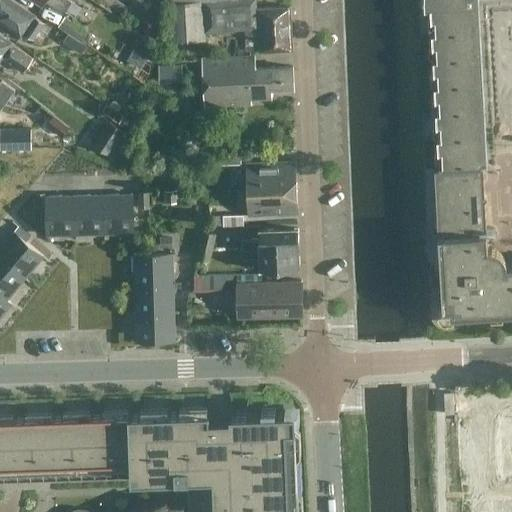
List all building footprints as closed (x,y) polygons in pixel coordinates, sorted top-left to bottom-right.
[(22,32),(32,39),(43,22),(11,0),(0,0),(0,21),(7,26),(6,28),(19,37),(22,32)] [(44,0),(47,0),(63,11),(70,0),(31,0),(36,4),(38,1),(42,4),(44,0)] [(167,0),(166,4),(168,43),(206,41),(206,30),(244,28),(245,50),(257,49),(257,50),(292,48),(289,6),(256,7),(255,0),(167,0)] [(471,0),(424,0),(424,11),(430,11),(438,169),(434,169),(441,294),(435,298),(432,304),(432,311),(435,318),(440,322),(447,325),(453,324),(459,321),(464,315),(511,312),(511,263),(506,264),(506,261),(503,254),(500,251),(494,248),(487,247),(482,167),(480,167),(471,0)] [(58,25),(81,42),(88,32),(64,16),(58,25)] [(0,58),(1,57),(23,72),(33,58),(0,35),(0,58)] [(64,63),(79,73),(93,51),(78,42),(64,63)] [(270,67),(269,54),(202,59),(204,105),(251,102),(251,97),(271,96),(271,88),(293,86),(292,65),(270,67)] [(0,108),(1,109),(14,90),(1,81),(0,82),(0,108)] [(45,124),(61,136),(69,126),(53,114),(45,124)] [(109,155),(124,131),(109,121),(93,145),(109,155)] [(0,145),(31,146),(31,128),(0,128),(0,145)] [(75,142),(73,135),(63,137),(65,145),(75,142)] [(241,164),(240,153),(221,154),(221,165),(241,164)] [(297,213),(295,160),(245,162),(247,215),(297,213)] [(176,190),(165,190),(165,203),(176,203),(176,190)] [(138,192),(139,209),(149,208),(148,191),(138,192)] [(104,194),(105,233),(134,232),(132,193),(104,194)] [(45,194),(36,194),(36,206),(45,206),(45,194)] [(75,195),(76,234),(105,233),(104,194),(75,195)] [(76,234),(75,195),(46,196),(47,234),(76,234)] [(211,206),(211,220),(221,220),(221,206),(211,206)] [(222,215),(223,226),(243,225),(243,214),(222,215)] [(242,239),(242,249),(265,248),(265,246),(276,246),(276,250),(288,249),(288,247),(299,247),(298,228),(259,229),(259,238),(242,239)] [(0,245),(0,255),(26,277),(43,255),(13,230),(0,245)] [(203,232),(201,244),(213,247),(215,234),(203,232)] [(172,247),(172,236),(159,236),(160,247),(172,247)] [(213,247),(201,244),(198,259),(210,261),(213,247)] [(265,248),(242,249),(243,257),(260,257),(260,270),(299,269),(299,247),(288,247),(288,249),(276,250),(276,246),(265,246),(265,248)] [(134,254),(135,283),(175,282),(174,253),(134,254)] [(0,291),(8,298),(26,277),(0,255),(0,291)] [(232,290),(231,273),(192,274),(192,291),(232,290)] [(302,314),(301,280),(262,280),(262,273),(237,273),(238,315),(302,314)] [(136,312),(176,311),(175,282),(135,283),(136,312)] [(0,314),(11,301),(8,298),(0,291),(0,314)] [(176,311),(136,312),(137,341),(177,340),(176,311)] [(275,412),(275,408),(261,408),(262,412),(230,413),(230,424),(220,425),(209,425),(209,413),(209,410),(0,418),(0,465),(130,461),(130,480),(187,478),(188,511),(302,511),(302,497),(298,493),(296,459),(300,456),(299,433),(295,429),(295,411),(275,412)] [(511,410),(485,412),(487,435),(511,433),(511,410)] [(511,433),(487,435),(488,458),(511,456),(511,433)] [(489,480),(480,480),(480,481),(511,479),(511,456),(488,458),(489,480)] [(511,479),(480,481),(482,510),(511,508),(511,479)] [(184,511),(184,502),(168,503),(166,499),(137,511),(93,511),(88,509),(81,507),(73,509),(66,511),(184,511)]
